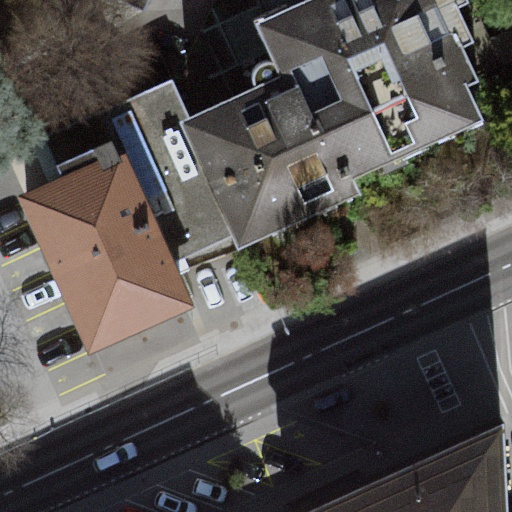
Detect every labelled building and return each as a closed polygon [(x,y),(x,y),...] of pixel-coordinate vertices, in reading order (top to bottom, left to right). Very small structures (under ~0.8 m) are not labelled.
[(89,0),(143,24),(153,0),(89,0)] [(190,115),(180,119),(231,230),(236,241),(352,191),(344,173),(471,115),(458,82),(471,76),(465,64),(490,53),(483,36),(473,41),(456,6),(468,0),(296,0),(255,20),(279,75),(190,115)] [(120,153),(168,260),(231,230),(180,119),(190,115),(173,79),(102,110),(120,153)] [(120,153),(23,199),(89,348),(188,304),(168,260),(120,153)] [(505,511),(502,418),(296,511),(505,511)]
